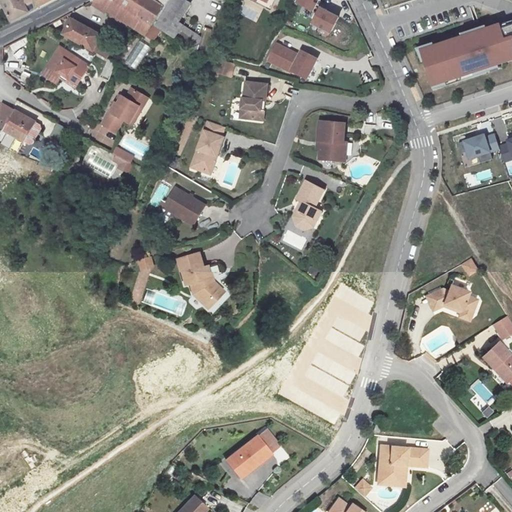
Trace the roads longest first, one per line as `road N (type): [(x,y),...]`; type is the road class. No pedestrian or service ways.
road 1 (residential): [(376,365),(422,193),(414,127)]
road 2 (residential): [(376,365),(426,382),(475,437),(473,470),(420,511)]
road 3 (residential): [(400,92),(360,105),(298,107),(252,211)]
road 4 (residential): [(275,511),(337,460),(376,365)]
